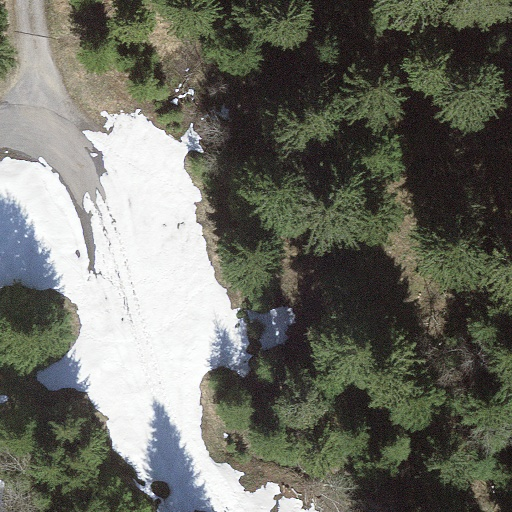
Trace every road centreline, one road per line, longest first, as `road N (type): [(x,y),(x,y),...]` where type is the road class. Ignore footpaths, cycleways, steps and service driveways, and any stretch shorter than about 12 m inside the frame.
road 1 (track): [(213,511),(152,402),(81,173),(52,141),(0,133)]
road 2 (track): [(28,133),(29,0)]
